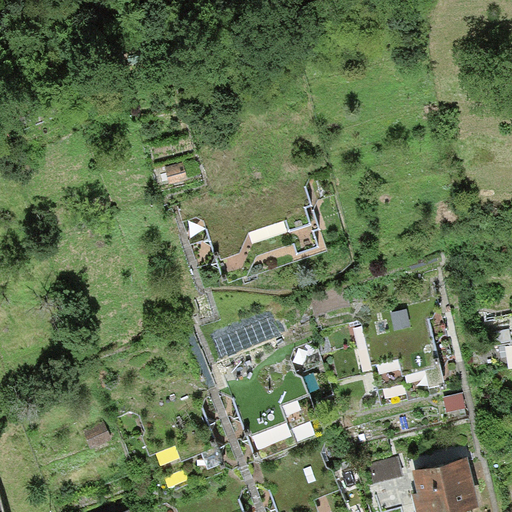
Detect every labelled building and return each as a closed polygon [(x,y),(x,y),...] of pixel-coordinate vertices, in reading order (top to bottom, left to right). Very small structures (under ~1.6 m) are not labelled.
[(184,163),(165,168),(169,183),(188,178),(184,163)] [(241,207),(205,221),(228,284),(327,248),(297,165),(234,188),(241,207)] [(349,288),(317,296),(322,315),(353,308),(349,288)] [(441,372),(427,319),(440,315),(434,294),(365,312),(379,367),(403,361),(408,381),(441,372)] [(218,390),(266,511),(369,511),(341,439),(328,444),(285,336),(220,362),(229,385),(218,390)] [(256,511),(203,373),(130,401),(172,511),(256,511)] [(469,391),(446,397),(450,412),(473,406),(469,391)] [(399,455),(368,464),(374,485),(405,476),(399,455)] [(418,492),(412,494),(416,511),(451,511),(479,505),(467,459),(414,473),(418,492)]
